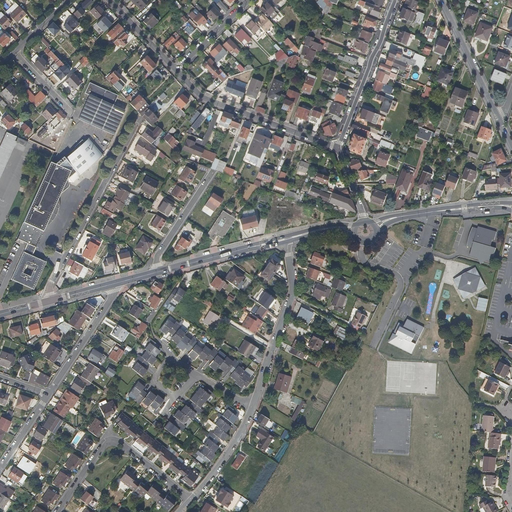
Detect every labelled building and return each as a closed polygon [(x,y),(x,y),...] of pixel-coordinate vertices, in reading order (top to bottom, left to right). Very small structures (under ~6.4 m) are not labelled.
[(84,10),(94,1),(92,0),(85,0),(80,6),(84,10)] [(150,1),(148,0),(132,0),(137,4),(136,4),(141,10),(145,6),(150,1)] [(324,6),(325,4),(320,0),(315,0),(312,2),(318,8),(322,10),(324,6)] [(415,11),(419,2),(416,1),(412,0),(407,0),(405,6),(407,7),(408,8),(409,8),(414,10),(415,11)] [(279,12),(274,7),(268,1),(259,9),(265,16),(273,24),(274,24),(280,18),(277,15),(279,12)] [(5,11),(8,15),(18,6),(15,3),(5,11)] [(104,12),(101,9),(96,4),(89,11),(93,15),(97,19),(100,15),(104,12)] [(327,14),(330,7),(324,6),(322,10),(321,11),(321,12),(327,14)] [(377,18),(380,8),(373,6),(370,14),(374,15),(373,16),(377,18)] [(218,12),(213,7),(212,8),(211,9),(210,10),(206,13),(208,15),(211,18),(213,20),(215,18),(218,15),(219,14),(218,12)] [(23,19),(27,15),(20,8),(17,11),(13,16),(11,17),(12,19),(16,23),(18,25),(21,21),(23,19)] [(82,14),(83,13),(81,11),(79,8),(73,14),(77,18),(80,15),(81,16),(83,14),(82,14)] [(411,14),(411,12),(408,11),(407,10),(403,9),(400,17),(411,22),(414,15),(411,14)] [(474,23),(478,13),(468,9),(464,21),(467,22),(468,21),(474,23)] [(315,19),(318,16),(316,14),(314,12),(308,18),(312,23),(315,19)] [(205,19),(201,15),(198,13),(195,16),(192,19),(193,20),(194,21),(198,26),(201,24),(205,19)] [(157,21),(151,16),(150,14),(143,22),(147,26),(148,24),(151,27),(157,21)] [(272,24),(271,23),(265,17),(262,14),(258,17),(260,19),(256,23),(260,28),(264,32),(267,29),(272,24)] [(10,27),(14,23),(11,20),(8,16),(6,17),(2,21),(0,23),(0,25),(1,26),(2,28),(5,30),(6,32),(8,30),(11,28),(10,27)] [(104,33),(113,24),(104,16),(96,25),(104,33)] [(375,22),(374,21),(372,20),(365,17),(362,25),(367,27),(368,24),(373,26),(373,25),(374,25),(374,24),(375,24),(375,23),(375,22)] [(78,24),(75,21),(72,18),(69,21),(72,25),(75,27),(78,24)] [(260,28),(256,23),(252,19),(244,26),(252,35),(260,28)] [(196,28),(191,23),(188,20),(187,20),(184,23),(186,26),(183,29),(184,30),(186,32),(189,35),(191,32),(196,28)] [(75,27),(72,25),(69,21),(63,26),(69,33),(75,27)] [(59,29),(54,25),(52,22),(49,25),(46,28),(48,30),(52,34),(53,35),(55,34),(57,31),(58,31),(59,29)] [(115,36),(122,30),(116,24),(110,31),(115,36)] [(487,41),(492,28),(481,24),(476,35),(481,36),(480,38),(487,41)] [(434,37),(436,30),(437,29),(432,27),(432,28),(428,27),(427,28),(426,28),(425,31),(424,31),(424,34),(425,34),(429,36),(429,38),(430,38),(433,39),(434,37)] [(250,39),(241,30),(234,37),(237,40),(240,43),(244,39),(247,42),(250,39)] [(406,46),(410,34),(406,32),(400,30),(396,41),(406,46)] [(17,38),(11,31),(8,34),(12,37),(13,39),(14,40),(16,39),(17,38)] [(367,43),(371,34),(364,31),(363,33),(365,34),(365,36),(362,35),(360,34),(358,40),(360,41),(363,42),(367,43)] [(125,43),(126,42),(123,39),(127,36),(123,32),(117,38),(116,39),(113,42),(117,47),(119,49),(123,45),(124,45),(125,44),(125,43)] [(175,37),(177,35),(175,32),(172,35),(167,39),(169,42),(171,41),(171,40),(175,37)] [(4,34),(3,34),(0,37),(0,43),(1,45),(2,46),(5,44),(9,39),(4,34)] [(179,40),(181,38),(178,36),(177,35),(175,37),(171,40),(171,41),(174,44),(176,42),(179,40)] [(311,44),(313,38),(307,36),(305,41),(304,45),(306,46),(308,47),(309,47),(311,44)] [(49,45),(42,38),(40,40),(43,43),(47,47),(48,46),(49,45)] [(185,45),(186,44),(181,38),(179,40),(176,42),(174,44),(174,45),(176,46),(179,50),(181,49),(185,45)] [(294,45),(291,42),(287,38),(283,42),(285,43),(287,45),(291,48),(294,45)] [(239,51),(233,44),(228,39),(226,42),(223,45),(230,53),(232,50),(233,51),(236,54),(239,51)] [(363,53),(367,44),(362,43),(363,42),(360,41),(358,40),(355,39),(354,43),(352,48),(359,50),(359,51),(363,53)] [(446,52),(449,43),(439,39),(434,52),(439,54),(444,56),(446,52)] [(431,51),(434,43),(428,41),(427,42),(428,43),(427,47),(425,46),(424,50),(423,49),(422,53),(429,56),(431,51)] [(220,59),(226,52),(218,44),(214,49),(209,53),(211,54),(208,57),(209,58),(211,60),(213,62),(215,64),(220,59)] [(296,53),(298,49),(294,45),(291,48),(289,50),(291,51),(295,55),(296,53)] [(312,56),(313,53),(315,49),(314,49),(312,48),(309,47),(308,47),(308,48),(309,48),(306,56),(312,58),(313,56),(312,56)] [(283,52),(280,48),(279,48),(279,49),(275,53),(271,56),(274,59),(276,61),(277,61),(278,60),(284,58),(286,58),(287,58),(288,57),(287,56),(283,52)] [(410,60),(401,57),(402,53),(394,50),(394,51),(392,50),(389,57),(398,61),(408,64),(409,65),(414,67),(417,61),(411,59),(410,60)] [(505,67),(509,57),(499,53),(495,63),(505,67)] [(61,62),(57,58),(54,55),(53,57),(52,58),(55,61),(60,67),(63,64),(61,62)] [(149,62),(151,60),(146,55),(144,57),(141,60),(139,62),(144,67),(145,66),(149,62)] [(293,68),(296,62),(295,61),(296,59),(297,56),(294,55),(293,56),(288,57),(287,58),(285,62),(289,64),(288,66),(293,68)] [(91,63),(87,59),(84,56),(79,61),(84,67),(86,64),(88,63),(90,64),(91,63)] [(355,65),(357,60),(346,56),(344,61),(345,61),(350,63),(354,65),(355,65)] [(45,68),(50,62),(48,60),(45,62),(41,57),(37,61),(34,64),(35,66),(38,68),(41,72),(45,68)] [(408,64),(398,61),(389,57),(386,64),(400,69),(405,71),(408,64)] [(210,65),(213,62),(211,60),(209,58),(202,65),(210,72),(211,72),(211,73),(214,70),(213,68),(210,65)] [(283,67),(286,58),(284,58),(278,60),(277,61),(276,64),(283,67)] [(148,72),(156,65),(151,60),(149,62),(145,66),(144,67),(148,72)] [(60,67),(55,61),(49,67),(54,72),(55,71),(58,68),(60,67)] [(422,70),(424,64),(417,61),(414,67),(422,70)] [(399,71),(387,66),(381,64),(379,68),(386,71),(390,73),(394,74),(397,75),(399,71)] [(447,88),(453,72),(442,68),(438,81),(444,83),(444,85),(444,87),(447,88)] [(120,77),(114,70),(110,74),(113,77),(111,79),(110,81),(113,84),(120,77)] [(330,82),(334,72),(329,70),(328,74),(324,72),(322,79),(330,82)] [(502,84),(506,75),(495,70),(493,75),(497,77),(496,81),(502,84)] [(389,79),(390,76),(389,76),(388,75),(385,74),(385,73),(379,71),(378,74),(376,80),(377,81),(386,84),(386,85),(389,79)] [(347,82),(349,76),(347,75),(344,75),(341,73),(340,73),(338,78),(347,82)] [(76,77),(73,74),(65,81),(72,90),(81,82),(78,79),(76,77)] [(259,88),(261,82),(251,79),(249,84),(247,91),(245,95),(250,97),(254,99),(255,97),(256,95),(257,91),(259,88)] [(273,93),(276,84),(277,80),(274,79),(269,92),(273,93)] [(279,90),(283,82),(277,80),(276,84),(273,93),(271,98),(277,101),(278,99),(280,95),(280,93),(281,92),(281,91),(279,90)] [(380,93),(382,88),(384,89),(386,84),(377,81),(376,80),(374,86),(372,90),(380,93)] [(309,92),(312,84),(308,82),(304,81),(303,85),(301,89),(309,92)] [(120,118),(123,111),(112,106),(114,103),(117,96),(111,93),(102,89),(90,83),(88,83),(85,92),(84,93),(89,96),(85,104),(79,117),(78,119),(85,122),(98,128),(111,133),(113,134),(116,126),(120,118)] [(14,96),(17,93),(12,88),(9,84),(4,89),(0,92),(0,94),(2,96),(7,102),(10,99),(14,96)] [(26,90),(28,89),(24,85),(19,90),(23,94),(26,90)] [(230,93),(232,89),(231,89),(232,86),(230,85),(229,88),(224,85),(222,90),(221,92),(225,94),(229,96),(229,95),(230,93)] [(426,87),(422,98),(428,100),(431,88),(426,87)] [(344,97),(347,91),(338,88),(338,89),(337,92),(336,94),(340,95),(344,97)] [(462,107),(466,95),(460,92),(461,90),(456,88),(450,103),(455,104),(462,107)] [(129,95),(133,91),(131,89),(128,92),(125,94),(123,97),(125,99),(129,95)] [(236,98),(238,92),(235,90),(232,89),(230,93),(229,95),(236,98)] [(263,99),(265,94),(264,93),(265,90),(262,89),(260,95),(257,102),(255,106),(254,108),(256,109),(256,111),(262,113),(263,113),(264,110),(261,108),(259,108),(260,105),(263,99)] [(296,103),(299,94),(300,94),(292,91),(287,89),(286,92),(295,95),(292,102),(296,104),(296,103)] [(41,102),(43,100),(42,99),(44,97),(43,95),(41,93),(37,97),(35,99),(34,98),(35,97),(33,94),(30,92),(29,93),(26,90),(23,94),(29,101),(35,107),(41,102)] [(162,101),(167,96),(163,92),(158,98),(162,101)] [(292,102),(295,95),(286,92),(286,93),(286,94),(285,95),(283,100),(280,108),(289,111),(290,107),(292,102)] [(188,101),(183,96),(181,94),(172,103),(174,104),(177,107),(178,105),(181,102),(184,104),(188,101)] [(344,97),(340,95),(336,94),(335,96),(334,99),(342,102),(344,97)] [(397,102),(392,100),(384,97),(376,94),(374,98),(384,102),(395,106),(397,102)] [(140,105),(145,101),(138,95),(134,99),(135,100),(132,102),(130,104),(133,107),(136,110),(140,105)] [(185,106),(187,104),(189,102),(188,101),(184,104),(181,102),(178,105),(177,107),(179,109),(181,110),(183,108),(185,106)] [(343,105),(339,104),(332,101),(327,113),(333,115),(339,117),(343,105)] [(140,113),(145,109),(142,107),(140,105),(136,110),(138,113),(140,114),(140,113)] [(55,113),(49,106),(45,110),(41,114),(42,115),(47,120),(49,119),(50,118),(54,114),(55,113)] [(155,116),(156,115),(148,106),(145,109),(140,113),(140,114),(142,117),(144,119),(151,126),(153,124),(158,119),(155,116)] [(204,117),(209,111),(209,110),(206,108),(204,110),(202,113),(200,114),(204,117)] [(378,115),(370,112),(363,109),(360,118),(375,124),(378,115)] [(66,117),(64,115),(59,110),(56,113),(54,115),(55,115),(57,117),(61,121),(63,120),(66,117)] [(474,126),(479,114),(468,110),(464,122),(474,126)] [(192,124),(198,117),(200,114),(197,111),(191,118),(189,121),(192,124)] [(306,119),(307,115),(304,114),(299,112),(297,111),(296,112),(294,117),(297,118),(302,119),(305,120),(306,119)] [(229,123),(231,118),(232,116),(230,115),(225,113),(223,112),(218,124),(221,125),(227,128),(228,125),(229,123)] [(14,123),(14,121),(11,118),(9,116),(7,114),(3,119),(0,121),(7,128),(9,128),(11,126),(14,123)] [(198,125),(202,120),(204,117),(200,114),(198,117),(192,124),(194,126),(196,127),(198,125)] [(239,124),(241,119),(232,116),(231,118),(229,123),(228,125),(229,125),(232,127),(235,128),(237,128),(239,124)] [(417,126),(419,122),(413,119),(410,127),(416,129),(417,126)] [(31,131),(28,127),(23,122),(21,121),(19,123),(18,124),(19,124),(21,126),(20,127),(21,128),(23,130),(27,134),(31,131)] [(335,128),(333,123),(330,124),(328,121),(323,123),(320,125),(322,131),(324,135),(329,136),(333,134),(336,129),(335,128)] [(370,132),(364,130),(360,128),(358,128),(359,127),(353,125),(350,130),(351,131),(350,133),(355,135),(356,133),(366,136),(368,137),(370,132)] [(427,134),(428,130),(422,128),(417,126),(416,129),(416,130),(418,131),(416,137),(424,140),(427,134)] [(154,141),(158,135),(162,131),(160,129),(157,127),(154,131),(152,133),(147,129),(143,134),(141,136),(145,140),(149,142),(151,144),(154,141)] [(245,139),(248,132),(249,130),(246,129),(243,128),(242,127),(240,132),(238,136),(243,138),(245,139)] [(490,134),(491,130),(482,127),(480,133),(478,137),(488,140),(489,137),(490,134)] [(44,133),(46,131),(43,128),(41,130),(38,133),(36,135),(39,138),(41,136),(43,134),(44,133)] [(13,141),(14,139),(14,138),(15,137),(6,133),(2,141),(0,146),(0,173),(3,167),(7,158),(11,149),(14,141),(13,141)] [(178,142),(175,139),(172,137),(168,134),(167,133),(164,137),(163,139),(164,140),(166,142),(170,147),(173,149),(174,147),(175,146),(178,142)] [(269,143),(270,140),(266,138),(263,137),(263,136),(258,134),(255,133),(252,140),(250,147),(248,152),(250,153),(258,156),(262,146),(267,148),(268,147),(268,146),(269,143)] [(361,155),(367,140),(365,139),(356,136),(355,135),(350,148),(350,151),(361,155)] [(279,146),(282,139),(274,136),(271,143),(273,144),(274,144),(279,146)] [(37,242),(44,228),(48,218),(52,210),(48,208),(44,207),(45,205),(47,200),(48,198),(49,196),(51,196),(53,197),(57,199),(58,197),(59,195),(60,193),(61,193),(62,192),(63,191),(65,190),(66,189),(68,187),(68,186),(69,186),(69,185),(68,183),(67,181),(67,179),(64,178),(60,176),(58,175),(60,171),(62,167),(68,170),(72,167),(76,171),(79,174),(80,174),(83,171),(87,167),(93,162),(98,158),(101,155),(104,153),(102,151),(98,146),(95,143),(93,139),(90,137),(86,141),(84,142),(83,141),(82,140),(78,143),(76,146),(75,147),(77,149),(76,150),(74,152),(71,154),(67,157),(65,159),(63,157),(61,158),(63,160),(63,161),(62,162),(60,160),(57,162),(56,163),(55,164),(50,162),(43,177),(40,184),(36,192),(33,199),(30,206),(27,213),(25,218),(20,227),(16,238),(27,243),(20,259),(13,274),(11,279),(17,282),(25,286),(33,289),(36,282),(42,270),(45,261),(34,256),(30,265),(34,267),(30,277),(22,274),(23,271),(27,264),(28,264),(32,255),(37,242)] [(203,149),(197,147),(193,145),(195,142),(190,140),(187,138),(186,142),(185,141),(184,144),(182,148),(182,149),(183,149),(188,152),(192,153),(197,156),(200,157),(202,152),(203,149)] [(155,152),(152,150),(151,149),(149,147),(145,145),(142,143),(139,141),(138,142),(135,147),(134,149),(137,151),(138,152),(138,153),(140,155),(141,154),(146,157),(145,158),(146,159),(150,161),(151,159),(154,154),(155,152)] [(396,146),(390,144),(384,141),(382,146),(384,147),(392,150),(394,151),(396,146)] [(208,160),(211,153),(206,150),(203,149),(202,152),(200,157),(204,158),(208,160)] [(506,160),(501,149),(493,153),(496,159),(498,164),(506,160)] [(262,160),(265,154),(265,153),(261,152),(258,158),(255,165),(260,167),(260,166),(261,164),(262,160)] [(385,167),(389,156),(380,152),(376,163),(385,167)] [(225,166),(226,162),(220,160),(214,158),(212,162),(212,164),(210,168),(211,169),(213,170),(216,171),(218,172),(222,173),(224,169),(225,166)] [(362,168),(359,161),(358,160),(357,161),(356,160),(354,161),(354,159),(352,160),(353,161),(349,162),(352,170),(357,169),(357,170),(362,168)] [(307,173),(310,164),(305,162),(300,161),(297,169),(307,173)] [(193,176),(195,172),(190,169),(186,166),(184,169),(182,173),(180,176),(185,179),(187,177),(192,180),(193,179),(192,178),(193,176)] [(270,175),(272,170),(267,168),(260,166),(260,167),(258,172),(256,176),(262,178),(268,180),(270,175)] [(69,172),(70,171),(68,170),(62,167),(60,171),(58,175),(60,176),(64,178),(67,179),(68,176),(69,172)] [(132,183),(137,172),(129,168),(125,175),(124,179),(132,183)] [(474,175),(476,172),(466,168),(462,178),(463,178),(466,180),(472,182),(473,178),(474,175)] [(409,182),(413,173),(403,170),(399,179),(396,188),(401,190),(402,188),(406,190),(409,182)] [(367,176),(367,173),(366,171),(361,171),(359,172),(360,176),(362,180),(368,178),(367,176)] [(434,182),(436,176),(424,171),(421,179),(418,187),(419,187),(420,188),(423,189),(430,191),(431,188),(434,182)] [(325,183),(327,177),(317,173),(314,179),(318,181),(325,183)] [(511,181),(510,175),(510,173),(504,174),(500,174),(501,187),(504,187),(503,185),(505,185),(506,186),(507,186),(511,186),(511,182),(511,181)] [(455,188),(458,181),(458,179),(452,177),(449,175),(447,183),(445,186),(450,188),(454,190),(455,188)] [(154,189),(157,183),(147,177),(141,189),(151,195),(154,189)] [(497,188),(497,178),(485,179),(486,189),(498,189),(497,188)] [(284,189),(286,183),(276,180),(274,185),(278,186),(279,187),(284,189)] [(444,189),(445,186),(440,184),(437,183),(433,192),(432,195),(436,196),(437,193),(442,195),(444,189)] [(184,194),(185,191),(180,188),(176,185),(170,195),(174,198),(179,201),(182,197),(184,194)] [(337,190),(338,187),(333,185),(331,189),(329,189),(330,187),(327,186),(326,190),(330,191),(332,192),(335,193),(337,190)] [(128,196),(130,193),(127,192),(124,190),(118,187),(116,190),(117,191),(115,194),(113,198),(114,198),(120,202),(124,204),(124,203),(125,204),(127,205),(130,200),(127,199),(128,196)] [(319,195),(320,191),(321,191),(316,189),(312,187),(309,193),(313,195),(317,196),(318,197),(319,195)] [(298,198),(299,194),(290,191),(287,189),(284,196),(286,197),(291,199),(296,201),(298,198)] [(348,194),(347,193),(346,189),(341,191),(337,190),(335,193),(342,196),(345,197),(346,195),(347,194),(348,194)] [(387,194),(382,192),(375,189),(373,193),(371,198),(370,200),(375,202),(383,205),(384,200),(387,194)] [(353,208),(350,199),(345,197),(342,196),(335,193),(332,192),(331,195),(333,196),(332,198),(331,202),(329,201),(329,203),(331,204),(335,205),(342,208),(351,211),(353,211),(354,212),(355,212),(353,208)] [(216,206),(221,199),(213,193),(208,200),(212,204),(216,206)] [(55,204),(57,199),(53,197),(51,196),(49,196),(48,198),(47,200),(45,205),(44,207),(48,208),(52,210),(53,208),(55,204)] [(124,204),(120,202),(114,198),(113,198),(110,203),(108,202),(106,205),(106,204),(104,207),(105,208),(109,210),(113,212),(116,207),(117,208),(120,210),(122,207),(124,204)] [(168,211),(172,207),(168,205),(163,201),(160,206),(157,210),(159,211),(164,215),(165,216),(167,214),(168,211)] [(169,215),(172,211),(174,209),(172,207),(168,211),(167,214),(165,216),(168,218),(169,215)] [(230,226),(233,221),(235,218),(226,213),(222,210),(221,212),(217,218),(214,223),(213,225),(212,226),(210,229),(209,231),(207,233),(206,236),(207,237),(211,240),(212,240),(212,238),(215,235),(217,237),(218,235),(222,237),(227,230),(230,226)] [(166,221),(158,216),(157,215),(154,220),(151,225),(156,228),(159,230),(162,226),(166,221)] [(257,226),(254,215),(246,217),(238,220),(239,223),(240,224),(244,225),(248,227),(251,228),(257,226)] [(111,232),(116,224),(109,220),(102,232),(109,236),(111,232)] [(490,247),(492,240),(494,241),(496,233),(477,227),(477,229),(476,231),(471,229),(470,232),(468,237),(467,242),(466,245),(472,247),(471,248),(469,256),(491,263),(495,249),(490,247)] [(449,244),(451,235),(441,232),(440,236),(438,235),(437,239),(438,239),(438,241),(449,244)] [(188,242),(189,242),(190,239),(185,236),(183,235),(178,242),(176,246),(174,249),(176,250),(180,250),(181,250),(182,248),(184,249),(185,247),(186,245),(188,242)] [(150,245),(152,242),(143,237),(137,244),(135,248),(138,250),(141,252),(143,254),(146,250),(147,248),(148,249),(150,245)] [(91,261),(95,253),(98,247),(89,242),(84,250),(82,256),(91,261)] [(131,262),(128,251),(121,253),(118,254),(120,263),(125,262),(127,261),(128,263),(131,262)] [(321,268),(324,258),(318,256),(319,255),(314,253),(312,261),(313,261),(312,265),(321,268)] [(118,266),(115,254),(109,256),(110,258),(106,259),(107,263),(103,264),(104,270),(106,270),(108,269),(108,268),(110,268),(112,267),(113,267),(118,266)] [(275,270),(279,263),(271,257),(267,263),(263,269),(260,274),(268,280),(275,270)] [(96,267),(100,262),(100,261),(99,260),(97,259),(93,264),(90,269),(93,271),(96,267)] [(78,274),(82,266),(76,262),(75,262),(72,267),(69,272),(71,273),(77,276),(78,274)] [(315,282),(319,272),(309,268),(305,278),(315,282)] [(238,283),(243,276),(236,272),(233,269),(229,275),(225,280),(235,287),(238,283)] [(480,288),(485,285),(484,283),(481,278),(480,275),(478,272),(475,271),(471,273),(468,272),(467,276),(466,276),(463,288),(473,291),(480,288)] [(220,288),(224,282),(216,276),(210,284),(213,286),(215,288),(218,290),(218,289),(220,288)] [(463,288),(466,276),(465,277),(462,276),(461,279),(456,281),(459,287),(463,288)] [(340,292),(344,282),(334,279),(331,288),(332,288),(340,292)] [(157,293),(161,287),(162,285),(159,283),(158,283),(155,281),(150,289),(153,291),(157,293)] [(323,297),(325,292),(326,289),(315,284),(313,287),(315,288),(312,296),(315,298),(315,299),(318,300),(320,296),(323,297)] [(178,303),(183,295),(185,292),(179,288),(177,291),(175,294),(173,292),(168,299),(171,301),(172,299),(175,301),(178,303)] [(269,305),(274,298),(266,292),(262,298),(258,304),(261,306),(266,309),(269,305)] [(342,310),(344,303),(346,297),(335,293),(331,306),(335,308),(334,311),(341,314),(343,310),(342,310)] [(155,307),(160,299),(157,297),(154,295),(152,297),(151,296),(148,300),(150,301),(149,302),(152,305),(155,307)] [(479,298),(476,310),(485,312),(488,300),(479,298)] [(88,317),(95,307),(91,304),(88,308),(85,306),(80,312),(86,316),(88,317)] [(266,309),(261,306),(259,309),(255,307),(252,312),(255,314),(256,313),(260,316),(262,317),(267,310),(266,309)] [(141,311),(139,309),(140,308),(138,307),(137,308),(135,307),(130,313),(133,315),(137,317),(140,313),(140,312),(141,311)] [(307,325),(312,314),(301,308),(296,319),(307,325)] [(84,319),(86,316),(80,312),(78,311),(77,310),(71,319),(68,324),(71,325),(74,328),(77,329),(84,319)] [(362,326),(366,317),(357,313),(353,322),(354,322),(352,325),(360,329),(361,326),(362,326)] [(254,332),(260,323),(261,324),(263,321),(258,319),(251,314),(250,317),(247,315),(245,320),(241,326),(253,333),(254,332)] [(56,323),(54,315),(45,318),(39,319),(41,326),(42,328),(44,328),(50,326),(52,325),(52,324),(56,323)] [(173,327),(176,323),(174,321),(172,323),(166,318),(161,325),(158,328),(164,333),(167,330),(169,328),(171,329),(173,327)] [(413,322),(409,320),(407,319),(405,323),(403,328),(400,326),(397,331),(396,335),(393,333),(388,342),(394,345),(398,347),(411,353),(414,347),(424,327),(413,322)] [(397,331),(400,326),(403,328),(405,323),(399,320),(396,326),(393,333),(396,335),(397,331)] [(71,325),(68,324),(65,322),(64,321),(56,326),(62,332),(64,333),(71,325)] [(140,336),(143,331),(147,325),(142,322),(140,324),(139,327),(137,326),(135,328),(134,327),(132,331),(135,333),(137,334),(138,335),(140,336)] [(184,332),(178,327),(179,325),(176,323),(173,327),(171,329),(174,332),(172,334),(169,337),(175,343),(182,334),(184,332)] [(44,335),(42,329),(42,328),(41,326),(38,327),(37,324),(33,325),(28,326),(29,328),(30,332),(30,334),(34,333),(35,333),(39,332),(40,337),(44,335)] [(21,334),(19,326),(9,328),(11,337),(21,334)] [(122,337),(126,330),(118,326),(116,329),(113,334),(112,335),(118,339),(120,340),(122,337)] [(339,342),(345,331),(340,328),(334,339),(339,342)] [(57,335),(59,333),(55,329),(48,336),(52,339),(55,342),(60,337),(57,335)] [(188,346),(193,339),(190,337),(189,339),(188,338),(182,334),(175,343),(174,344),(181,349),(183,346),(185,343),(188,346)] [(319,351),(325,339),(315,334),(312,339),(309,337),(304,347),(315,352),(316,350),(319,351)] [(156,348),(153,347),(155,344),(152,341),(148,338),(146,341),(148,343),(146,346),(143,349),(145,350),(149,353),(153,357),(154,357),(159,351),(156,348)] [(195,354),(200,348),(197,346),(194,343),(196,341),(193,339),(188,346),(190,348),(188,350),(186,353),(192,358),(195,354)] [(248,353),(253,345),(244,339),(240,345),(236,351),(240,353),(242,355),(245,357),(246,357),(248,353)] [(57,355),(60,350),(58,349),(54,346),(50,344),(45,352),(42,356),(47,359),(52,362),(54,359),(57,355)] [(208,356),(214,349),(211,347),(209,349),(206,347),(203,344),(200,348),(195,354),(201,359),(204,356),(206,353),(208,356)] [(252,355),(257,348),(253,345),(248,353),(252,355)] [(304,354),(289,347),(287,352),(302,360),(304,354)] [(119,358),(122,354),(123,352),(121,350),(119,349),(118,348),(117,348),(114,352),(112,350),(108,357),(112,360),(116,362),(119,358)] [(99,359),(101,355),(96,351),(93,349),(90,353),(87,358),(89,359),(96,363),(99,359)] [(216,365),(221,359),(215,354),(217,351),(214,349),(208,356),(211,358),(209,360),(207,364),(213,369),(216,365)] [(153,357),(149,353),(145,350),(142,354),(140,356),(138,354),(136,357),(137,358),(141,361),(143,363),(145,360),(147,362),(150,365),(156,359),(154,357),(153,357)] [(9,365),(12,355),(1,352),(0,355),(0,363),(8,366),(9,365)] [(34,363),(35,359),(30,358),(28,353),(18,358),(22,365),(25,368),(26,369),(31,370),(34,363)] [(230,366),(235,360),(232,357),(230,360),(226,357),(224,355),(223,357),(221,359),(216,365),(222,370),(224,368),(226,365),(229,367),(230,366)] [(143,368),(141,366),(143,363),(141,361),(137,358),(136,357),(133,360),(136,362),(133,366),(131,368),(134,371),(138,374),(141,376),(146,370),(143,368)] [(241,371),(242,369),(239,367),(236,365),(238,362),(235,360),(230,366),(229,367),(232,369),(230,372),(227,375),(234,380),(240,372),(241,371)] [(93,377),(98,369),(94,366),(88,363),(83,371),(80,376),(86,380),(90,382),(93,377)] [(504,379),(510,368),(500,363),(494,374),(504,379)] [(115,372),(112,369),(108,367),(104,373),(107,375),(111,377),(115,372)] [(248,381),(252,376),(249,373),(247,376),(245,375),(241,371),(240,372),(234,380),(232,382),(236,384),(237,385),(239,387),(242,383),(244,381),(246,383),(248,381)] [(47,381),(49,377),(43,374),(40,372),(38,376),(33,373),(31,372),(29,376),(28,379),(28,381),(27,382),(29,382),(34,384),(37,385),(38,383),(44,386),(47,381)] [(287,391),(290,377),(278,374),(275,386),(274,389),(286,393),(287,391)] [(80,376),(79,375),(76,378),(83,383),(86,380),(80,376)] [(83,383),(76,378),(73,383),(70,387),(73,389),(79,393),(82,388),(85,384),(83,383)] [(143,394),(140,392),(142,390),(145,387),(139,381),(134,388),(130,392),(136,397),(134,399),(137,402),(139,399),(143,394)] [(492,396),(498,386),(489,381),(483,392),(492,396)] [(213,394),(209,392),(208,390),(206,392),(203,390),(200,388),(195,394),(197,396),(201,399),(205,403),(210,396),(212,399),(215,396),(213,394)] [(76,400),(78,397),(75,395),(71,393),(67,389),(65,392),(61,397),(59,400),(60,400),(65,403),(70,406),(71,408),(76,400)] [(155,398),(156,396),(153,394),(150,391),(148,394),(146,397),(143,394),(139,399),(137,402),(140,404),(142,402),(148,407),(149,405),(155,398)] [(9,396),(0,392),(0,401),(6,404),(9,396)] [(205,403),(201,399),(197,396),(195,394),(190,400),(193,403),(194,403),(195,405),(193,408),(199,412),(200,413),(202,410),(200,409),(202,406),(205,403)] [(26,409),(30,398),(19,395),(16,402),(15,406),(26,409)] [(162,403),(164,400),(161,397),(158,395),(156,396),(155,398),(149,405),(152,407),(153,408),(155,410),(153,412),(156,414),(158,412),(160,410),(162,408),(160,406),(162,403)] [(294,422),(304,402),(300,400),(292,397),(291,401),(299,405),(292,419),(290,418),(289,419),(292,421),(294,422)] [(65,413),(70,406),(65,403),(60,400),(57,405),(58,406),(54,412),(57,414),(62,417),(65,413)] [(113,411),(113,409),(116,408),(113,400),(107,403),(100,406),(104,416),(109,414),(109,413),(113,411)] [(199,412),(193,408),(191,410),(189,408),(186,405),(184,408),(181,411),(180,412),(181,412),(186,417),(189,419),(190,420),(193,417),(196,414),(198,416),(200,413),(199,412)] [(234,416),(231,414),(233,412),(230,409),(226,406),(224,409),(227,411),(225,413),(223,416),(222,417),(226,420),(228,422),(232,425),(233,423),(236,420),(237,419),(235,417),(234,416)] [(186,417),(181,412),(180,412),(178,410),(175,414),(173,416),(176,419),(179,421),(176,424),(184,430),(185,428),(186,427),(184,426),(184,425),(185,423),(187,421),(189,419),(186,417)] [(132,421),(121,412),(116,418),(119,421),(117,422),(121,425),(120,426),(122,428),(124,430),(131,422),(132,421)] [(57,428),(60,422),(62,420),(58,417),(53,414),(51,413),(48,418),(49,418),(48,420),(46,423),(43,427),(45,428),(50,431),(53,433),(57,428)] [(224,423),(226,420),(222,417),(219,415),(217,417),(220,419),(217,422),(214,425),(217,428),(220,430),(224,434),(227,431),(230,427),(226,424),(224,423)] [(264,428),(269,420),(261,415),(257,423),(264,428)] [(492,429),(493,417),(482,416),(480,432),(486,433),(492,434),(493,434),(494,430),(492,429)] [(0,429),(5,432),(10,422),(1,417),(0,418),(0,429)] [(103,423),(96,418),(93,423),(88,429),(97,435),(100,431),(99,430),(102,426),(101,425),(103,423)] [(142,431),(131,422),(124,430),(124,431),(128,435),(129,433),(133,437),(134,436),(137,438),(142,431)] [(184,430),(176,424),(174,427),(172,425),(169,422),(167,424),(164,428),(166,430),(169,433),(174,437),(175,435),(179,431),(180,432),(181,433),(184,430)] [(64,428),(73,433),(75,429),(66,424),(64,428)] [(43,436),(46,431),(39,426),(36,431),(33,435),(35,437),(40,440),(43,436)] [(224,434),(220,430),(217,428),(212,434),(210,432),(208,434),(211,437),(214,440),(216,437),(219,439),(222,442),(227,436),(224,434)] [(264,451),(273,437),(261,429),(256,436),(262,440),(258,447),(264,451)] [(153,441),(147,436),(142,431),(137,438),(135,440),(139,443),(139,442),(144,446),(145,444),(147,447),(153,441)] [(214,445),(212,443),(214,440),(211,437),(208,434),(205,437),(207,439),(204,443),(202,445),(204,447),(213,454),(215,450),(218,448),(214,445)] [(497,450),(498,445),(498,439),(500,439),(501,434),(493,434),(492,434),(491,438),(489,437),(488,449),(497,450)] [(88,449),(90,444),(89,443),(91,441),(84,436),(80,442),(76,448),(85,454),(89,449),(88,449)] [(165,448),(154,439),(153,441),(147,447),(146,448),(151,452),(152,450),(156,454),(157,453),(159,455),(165,448)] [(35,454),(41,446),(38,444),(35,442),(33,440),(31,444),(28,448),(32,450),(31,451),(35,454)] [(213,454),(204,447),(203,448),(201,451),(199,453),(197,451),(195,454),(197,456),(201,459),(203,457),(206,459),(209,462),(212,458),(214,455),(213,454)] [(176,457),(168,451),(165,448),(159,455),(158,457),(162,461),(163,459),(167,463),(167,462),(170,464),(175,459),(176,457)] [(244,463),(248,457),(247,455),(245,457),(240,454),(238,453),(236,457),(237,458),(237,459),(234,464),(239,467),(243,462),(244,463)] [(24,467),(30,459),(23,454),(20,458),(17,462),(21,464),(24,467)] [(78,464),(82,460),(72,454),(68,460),(65,465),(71,470),(73,467),(75,468),(77,464),(78,464)] [(494,473),(496,459),(484,457),(483,472),(494,473)] [(186,468),(179,463),(175,459),(170,464),(168,467),(172,471),(173,470),(177,473),(178,472),(181,474),(186,468)] [(21,485),(27,476),(19,471),(14,468),(8,476),(13,479),(21,485)] [(197,477),(186,468),(181,474),(183,477),(183,478),(187,481),(186,482),(190,485),(197,477)] [(130,487),(135,481),(132,479),(133,478),(129,474),(130,473),(126,469),(119,478),(130,487)] [(70,478),(61,471),(56,478),(53,483),(59,487),(61,484),(63,485),(65,481),(66,482),(70,478)] [(494,488),(495,477),(486,476),(485,487),(494,488)] [(145,492),(148,488),(144,484),(143,485),(139,482),(138,483),(135,481),(130,487),(141,496),(145,492)] [(10,492),(5,489),(3,488),(4,486),(0,483),(0,493),(3,495),(10,500),(14,495),(10,492)] [(159,492),(159,491),(155,488),(156,487),(152,483),(148,488),(145,492),(150,496),(156,501),(161,494),(159,492)] [(55,499),(58,495),(49,489),(45,494),(41,500),(48,505),(50,502),(51,503),(54,498),(55,499)] [(228,508),(235,496),(222,489),(219,494),(221,495),(217,501),(228,508)] [(86,504),(91,498),(84,493),(83,494),(79,499),(86,504)] [(6,505),(9,500),(4,497),(0,494),(0,508),(2,510),(6,505)] [(174,502),(170,498),(169,499),(165,496),(164,497),(161,494),(156,501),(157,502),(167,510),(174,502)] [(483,511),(497,511),(495,508),(494,509),(491,504),(489,505),(487,502),(478,506),(480,510),(482,509),(483,511)] [(120,511),(109,503),(105,508),(108,511),(120,511)] [(214,511),(217,509),(207,503),(200,511),(214,511)]
